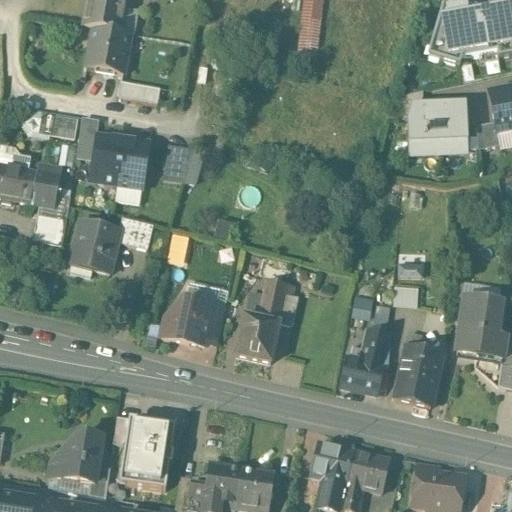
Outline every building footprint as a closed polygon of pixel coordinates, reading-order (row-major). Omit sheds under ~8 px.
[(87,0),(82,30),(92,32),(119,37),(125,0),(87,0)] [(318,0),(303,0),(296,70),(311,72),(318,0)] [(497,65),(511,62),(511,0),(484,0),(487,15),(475,17),(476,14),(444,5),(430,51),(442,55),(439,67),(459,73),(461,66),(496,59),(497,65)] [(119,37),(92,32),(85,73),(121,79),(129,38),(119,37)] [(158,93),(119,86),(116,101),(156,108),(158,93)] [(511,95),(487,101),(493,127),(495,140),(496,140),(511,136),(511,95)] [(421,96),(393,102),(387,122),(407,126),(411,113),(422,112),(421,96)] [(422,112),(411,113),(407,126),(409,159),(465,157),(463,111),(422,112)] [(77,124),(42,118),(38,140),(73,146),(77,124)] [(493,127),(476,131),(477,155),(499,150),(496,140),(495,140),(493,127)] [(91,165),(95,140),(96,140),(96,139),(78,136),(74,163),(91,165)] [(122,143),(96,140),(95,140),(91,165),(88,186),(115,190),(122,143)] [(122,143),(115,190),(141,194),(148,147),(122,143)] [(163,187),(182,189),(192,156),(167,153),(163,187)] [(33,174),(0,168),(0,200),(28,206),(33,174)] [(56,179),(34,175),(34,174),(33,173),(33,174),(28,206),(51,210),(56,179)] [(65,223),(35,217),(30,243),(61,249),(65,223)] [(116,232),(78,222),(66,267),(106,277),(114,245),(118,232),(116,232)] [(149,229),(118,222),(116,232),(118,232),(114,245),(144,253),(149,229)] [(265,282),(257,322),(277,326),(284,288),(285,286),(265,282)] [(460,285),(458,300),(499,305),(501,290),(460,285)] [(291,290),(284,288),(277,326),(277,327),(291,329),(297,299),(290,298),(291,290)] [(417,292),(393,290),(391,311),(415,312),(417,292)] [(351,319),(369,324),(375,304),(357,298),(351,319)] [(211,307),(184,301),(164,323),(160,341),(202,350),(203,348),(211,307)] [(500,307),(463,301),(455,357),(500,364),(503,341),(495,340),(500,307)] [(223,309),(211,307),(203,348),(215,351),(223,309)] [(387,319),(374,317),(372,333),(384,335),(387,319)] [(257,322),(242,319),(234,359),(269,366),(277,327),(277,326),(257,322)] [(389,340),(366,335),(362,353),(353,351),(353,350),(351,350),(348,362),(346,361),(340,391),(375,399),(381,372),(387,373),(389,340)] [(420,340),(408,337),(404,351),(417,354),(420,340)] [(511,341),(503,341),(500,364),(496,391),(511,394),(511,341)] [(417,354),(404,351),(393,403),(429,411),(441,359),(417,354)] [(128,413),(119,475),(159,481),(168,419),(128,413)] [(101,442),(79,439),(50,468),(48,480),(93,487),(101,442)] [(353,456),(317,448),(309,481),(321,484),(314,511),(339,511),(341,505),(353,456)] [(388,464),(353,456),(341,505),(339,511),(358,511),(362,493),(380,498),(388,464)] [(233,511),(240,473),(208,468),(204,491),(202,505),(190,503),(188,511),(219,511),(222,511),(233,511)] [(267,511),(273,478),(240,473),(233,511),(267,511)] [(436,475),(415,473),(410,511),(420,511),(458,511),(462,481),(436,478),(436,475)] [(193,483),(178,481),(173,511),(188,511),(190,503),(202,505),(204,491),(192,489),(193,483)] [(31,511),(33,505),(0,499),(0,511),(31,511)]
